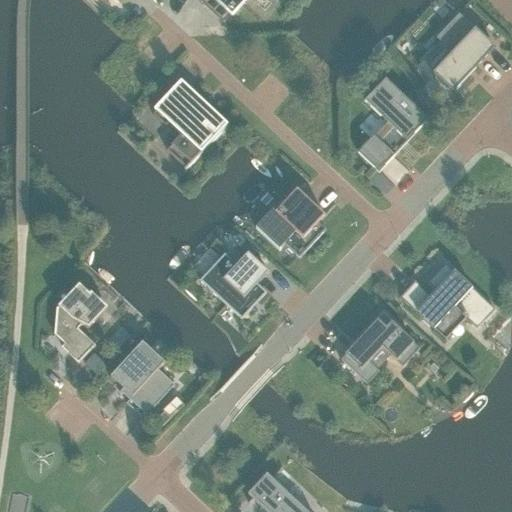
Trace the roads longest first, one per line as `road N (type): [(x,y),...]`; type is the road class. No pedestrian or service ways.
road 1 (unclassified): [(156,475),(386,229)]
road 2 (residential): [(386,229),(153,10)]
road 3 (unclassified): [(386,229),(487,122)]
road 4 (residential): [(156,475),(50,374)]
